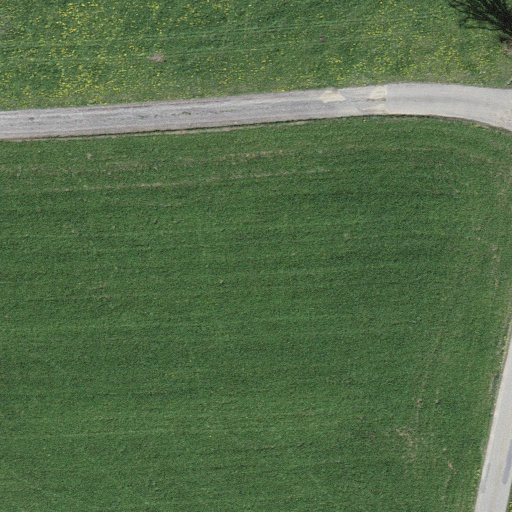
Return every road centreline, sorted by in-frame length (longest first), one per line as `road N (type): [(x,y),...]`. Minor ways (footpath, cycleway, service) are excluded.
road 1 (track): [(0,125),(376,103),(511,107)]
road 2 (unclassified): [(511,393),(487,511)]
